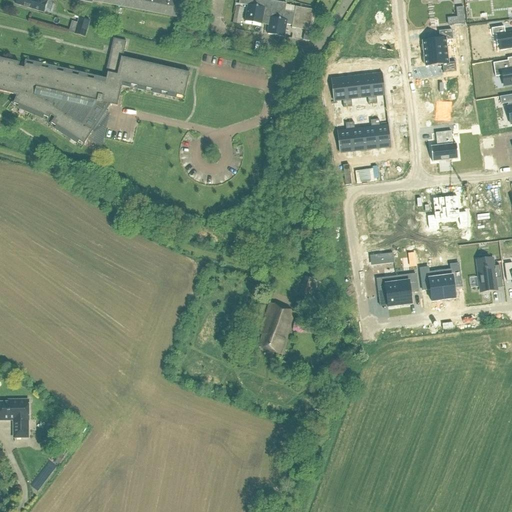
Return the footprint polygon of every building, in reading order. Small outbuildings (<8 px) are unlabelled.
[(17,3),(16,5),(45,13),(48,0),(16,0),(16,2),(17,3)] [(79,0),(79,1),(92,4),(93,1),(181,18),(184,3),(190,4),(190,0),(79,0)] [(239,0),(239,5),(248,6),(245,22),(269,26),(268,34),(284,37),(286,25),(292,26),(292,28),(310,32),(314,10),(296,7),(295,13),(286,11),(287,4),(266,0),(239,0)] [(49,13),(55,14),(57,4),(51,3),(49,13)] [(463,7),(456,8),(457,17),(464,16),(463,7)] [(90,21),(82,19),(77,35),(85,38),(90,21)] [(504,27),(491,29),(492,36),(497,35),(499,50),(511,48),(511,32),(505,33),(504,27)] [(423,45),(421,45),(422,51),(424,51),(424,54),(447,52),(446,41),(453,40),(451,30),(438,32),(439,40),(423,42),(423,45)] [(122,87),(121,87),(123,84),(184,98),(190,74),(123,58),(126,42),(113,39),(105,74),(108,74),(106,83),(25,65),(24,69),(18,68),(19,63),(0,58),(0,91),(17,96),(13,104),(49,119),(51,116),(55,118),(51,124),(84,145),(88,139),(100,147),(106,121),(103,121),(105,113),(104,113),(109,105),(117,107),(122,87)] [(424,58),(422,58),(423,64),(425,64),(426,67),(442,65),(443,73),(456,72),(455,62),(448,63),(447,52),(424,54),(424,58)] [(507,61),(493,64),(495,77),(502,76),(504,86),(511,84),(511,68),(510,69),(508,61),(507,61)] [(382,74),(369,76),(373,105),(377,104),(377,100),(376,97),(385,96),(382,73),(382,74)] [(369,76),(357,77),(359,99),(368,98),(368,105),(373,105),(369,76)] [(357,77),(344,79),(348,107),(352,107),(351,100),(359,99),(357,77)] [(344,79),(331,80),(334,102),(343,101),(343,108),(348,107),(344,79)] [(425,103),(452,100),(450,80),(435,82),(436,89),(424,91),(425,103)] [(511,95),(500,97),(501,105),(508,104),(508,107),(507,107),(510,125),(511,124),(511,95)] [(454,119),(452,100),(425,103),(427,114),(439,113),(440,121),(454,119)] [(371,128),(363,129),(365,151),(378,149),(375,120),(370,121),(371,128)] [(379,120),(375,120),(378,149),(390,148),(391,149),(388,126),(380,127),(379,120)] [(338,132),(337,132),(340,154),(353,152),(349,123),(345,124),(346,131),(338,132)] [(354,123),(349,123),(353,152),(365,151),(363,129),(355,130),(354,123)] [(437,146),(430,147),(432,163),(458,160),(456,144),(453,145),(451,132),(435,134),(436,141),(438,141),(439,146),(437,146)] [(194,149),(198,145),(194,139),(189,143),(194,149)] [(253,143),(259,162),(267,159),(261,140),(253,143)] [(493,168),(492,160),(483,161),(484,169),(493,168)] [(448,197),(445,198),(447,220),(459,219),(459,226),(468,225),(466,212),(459,213),(457,196),(454,197),(454,195),(448,195),(448,197)] [(434,216),(427,217),(428,230),(437,229),(436,222),(447,220),(445,198),(441,198),(441,196),(435,197),(435,199),(432,199),(434,216)] [(305,247),(312,249),(314,243),(306,241),(305,247)] [(381,255),(363,258),(364,266),(382,263),(381,255)] [(450,270),(440,272),(443,301),(455,300),(454,288),(461,287),(458,264),(450,265),(450,270)] [(494,267),(478,269),(481,292),(496,290),(496,288),(495,278),(501,278),(499,266),(494,267)] [(428,268),(420,269),(422,292),(430,291),(432,303),(443,301),(440,272),(429,273),(428,268)] [(415,275),(396,277),(400,307),(412,305),(410,293),(418,292),(415,275)] [(314,295),(319,281),(305,276),(299,296),(312,301),(313,300),(315,301),(317,296),(314,295)] [(396,277),(377,280),(379,297),(386,296),(388,306),(388,308),(400,307),(396,277)] [(280,355),(294,312),(270,304),(260,335),(263,336),(259,348),(280,355)] [(27,420),(26,401),(8,401),(8,403),(0,403),(0,420),(13,421),(14,438),(28,438),(28,420),(27,420)] [(54,424),(51,439),(50,448),(63,451),(67,427),(54,424)]
